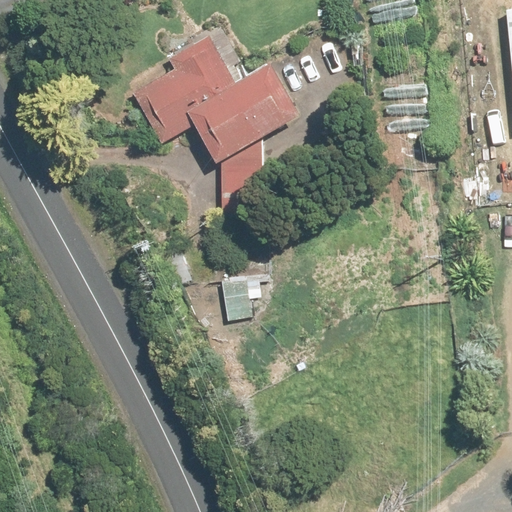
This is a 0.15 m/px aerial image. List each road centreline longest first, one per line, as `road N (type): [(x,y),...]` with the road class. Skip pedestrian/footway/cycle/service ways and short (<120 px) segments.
road 1 (unclassified): [(218,511),(142,331),(0,145)]
road 2 (track): [(0,340),(77,511)]
